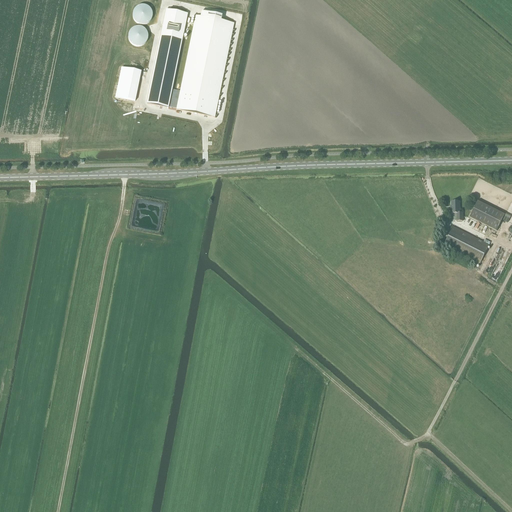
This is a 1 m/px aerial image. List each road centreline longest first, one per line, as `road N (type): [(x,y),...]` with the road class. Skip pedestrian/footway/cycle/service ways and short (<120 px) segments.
road 1 (secondary): [(0,177),(511,160)]
road 2 (track): [(58,511),(126,173)]
road 3 (track): [(428,435),(511,271)]
